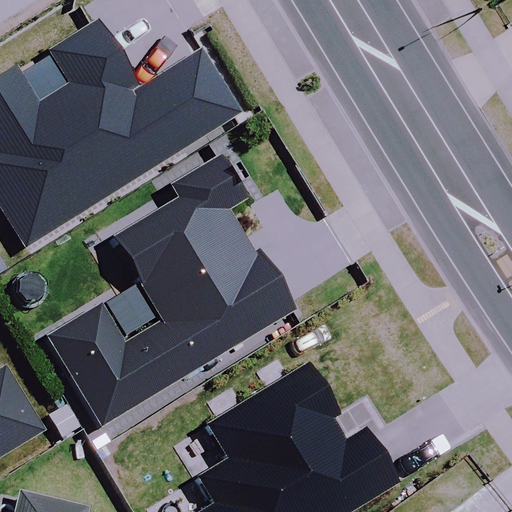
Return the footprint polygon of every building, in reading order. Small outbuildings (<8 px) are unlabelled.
[(0,0),(0,24),(38,0),(0,0)] [(237,116),(197,49),(135,88),(94,22),(43,52),(64,85),(35,104),(11,68),(0,75),(0,216),(22,253),(237,116)] [(292,313),(254,251),(249,254),(225,214),(242,203),(232,189),(238,184),(229,170),(225,173),(216,158),(166,187),(173,201),(107,240),(156,325),(121,345),(97,305),(42,340),(97,432),(292,313)] [(354,511),(395,487),(360,431),(341,442),(329,423),(337,418),(303,365),(202,427),(222,462),(191,479),(208,507),(199,511),(354,511)] [(0,466),(39,442),(0,381),(0,466)] [(76,511),(77,507),(13,500),(12,511),(76,511)]
